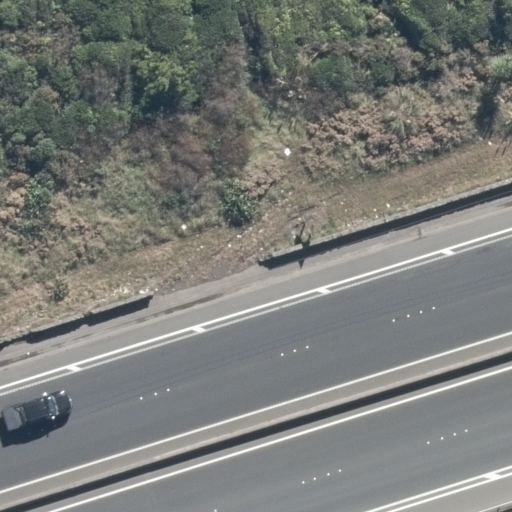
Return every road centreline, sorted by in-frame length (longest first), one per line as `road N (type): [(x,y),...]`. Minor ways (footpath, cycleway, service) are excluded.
road 1 (trunk): [(0,454),(511,290)]
road 2 (trunk): [(511,429),(256,511)]
